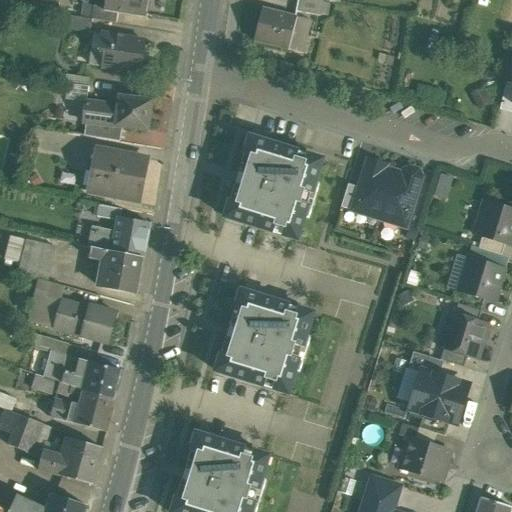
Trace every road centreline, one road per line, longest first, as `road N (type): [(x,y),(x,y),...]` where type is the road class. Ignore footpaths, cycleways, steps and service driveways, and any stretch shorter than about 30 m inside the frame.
road 1 (tertiary): [(112,511),(205,80)]
road 2 (residential): [(511,153),(485,143),(463,156),(205,80)]
